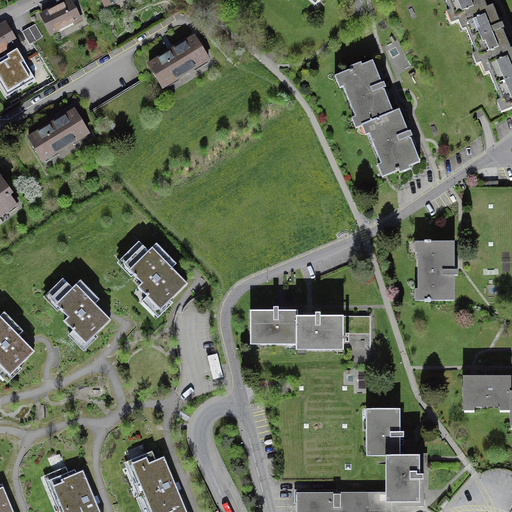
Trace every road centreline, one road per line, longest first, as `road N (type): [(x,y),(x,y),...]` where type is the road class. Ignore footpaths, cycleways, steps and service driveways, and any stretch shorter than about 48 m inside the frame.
road 1 (residential): [(267,511),(226,335),(230,300),(249,282),(364,234),(497,153)]
road 2 (residential): [(0,124),(179,19)]
